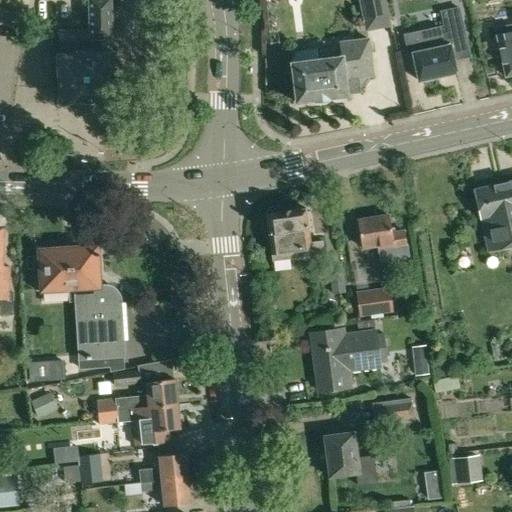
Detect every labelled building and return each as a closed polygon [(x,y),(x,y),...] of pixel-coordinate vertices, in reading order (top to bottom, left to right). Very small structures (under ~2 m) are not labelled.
[(1,0),(0,0),(0,21),(24,25),(26,13),(4,10),(5,7),(1,6),(1,0)] [(60,103),(115,100),(112,52),(111,37),(112,37),(110,0),(88,0),(90,28),(59,30),(60,53),(57,53),(60,103)] [(358,0),(365,33),(391,27),(385,0),(358,0)] [(436,27),(404,34),(409,55),(414,54),(420,82),(457,72),(455,61),(451,45),(450,45),(448,38),(465,34),(459,7),(439,11),(443,26),(436,27)] [(511,31),(498,35),(506,76),(511,74),(511,31)] [(291,60),(296,102),(349,95),(348,93),(361,91),(361,87),(363,86),(370,77),(374,76),(369,38),(340,41),(342,54),(291,60)] [(488,251),(511,245),(511,181),(475,189),(488,251)] [(273,261),(324,253),(322,241),(310,242),(305,208),(283,211),(279,206),(270,207),(267,213),(272,252),(273,261)] [(381,260),(409,256),(404,231),(393,233),(390,215),(358,220),(363,247),(379,244),(381,260)] [(37,274),(35,274),(36,289),(69,287),(70,300),(76,300),(75,287),(102,286),(99,241),(71,243),(41,245),(41,247),(36,247),(37,274)] [(253,296),(279,289),(272,263),(246,270),(253,296)] [(0,313),(14,314),(15,292),(10,292),(10,265),(2,265),(0,264),(0,313)] [(346,292),(345,283),(348,283),(345,264),(342,264),(329,265),(332,294),(346,292)] [(102,286),(75,287),(76,300),(81,367),(109,365),(112,365),(111,355),(123,354),(125,354),(122,301),(122,300),(121,298),(121,297),(121,296),(121,295),(120,294),(119,292),(119,291),(118,290),(117,289),(116,289),(115,288),(114,287),(113,286),(112,286),(110,286),(109,285),(108,285),(102,286)] [(358,293),(361,314),(392,310),(389,288),(358,293)] [(312,333),(320,391),(351,386),(349,370),(381,365),(381,363),(388,362),(384,333),(377,334),(376,330),(345,335),(344,328),(312,333)] [(429,375),(427,359),(412,361),(414,377),(429,375)] [(437,378),(452,375),(449,359),(434,361),(437,378)] [(67,360),(51,361),(52,381),(68,380),(67,360)] [(115,386),(141,383),(140,369),(125,371),(113,372),(115,386)] [(146,381),(147,395),(97,399),(98,411),(117,409),(139,407),(177,403),(176,393),(180,390),(179,381),(175,380),(175,378),(146,381)] [(374,421),(415,416),(413,401),(372,407),(374,421)] [(156,431),(180,428),(177,403),(139,407),(117,409),(118,422),(131,421),(134,445),(157,443),(156,431)] [(117,409),(98,411),(100,424),(118,422),(117,409)] [(358,485),(377,482),(374,456),(359,458),(355,431),(325,435),(330,476),(357,473),(358,485)] [(141,481),(161,479),(188,477),(186,452),(160,455),(161,466),(139,468),(141,481)] [(82,483),(103,480),(100,453),(78,455),(82,483)] [(456,472),(457,485),(483,482),(481,470),(456,472)] [(0,506),(19,505),(15,476),(0,477),(0,506)] [(161,479),(164,504),(190,502),(188,477),(161,479)] [(140,482),(141,490),(154,489),(153,481),(140,482)]
